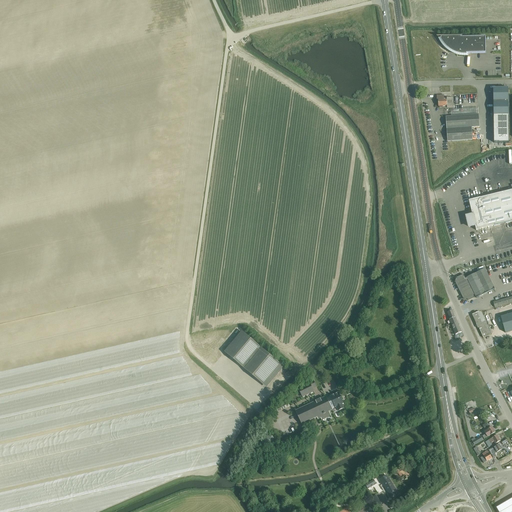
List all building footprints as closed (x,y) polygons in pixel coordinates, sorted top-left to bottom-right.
[(464,55),(466,55),(468,55),(467,55),(467,54),(486,53),(485,37),(461,38),(461,37),(438,37),(441,37),(441,39),(440,39),(441,41),(442,43),(444,45),(445,46),(447,48),(449,50),(451,51),(453,52),(455,53),(457,54),(459,55),(462,55),(464,55)] [(508,89),(493,89),(494,143),(509,143),(508,89)] [(436,96),(437,100),(438,100),(438,107),(439,107),(439,108),(443,108),(443,106),(447,106),(447,108),(453,108),(453,98),(447,98),(447,101),(444,101),(444,96),(436,96)] [(447,142),(473,140),(472,128),(479,127),(478,115),(445,117),(447,142)] [(473,216),(467,217),(469,227),(475,226),(476,231),(511,222),(511,190),(469,201),(473,216)] [(494,290),(495,289),(494,289),(485,269),(476,274),(467,278),(465,279),(463,275),(463,276),(457,279),(456,282),(464,299),(465,299),(467,300),(468,300),(473,297),(474,298),(475,298),(474,297),(475,296),(476,298),(478,298),(477,297),(485,294),(486,294),(486,293),(494,290)] [(511,297),(493,303),(495,308),(511,303),(511,297)] [(452,310),(447,313),(450,320),(449,320),(450,321),(448,322),(449,324),(451,323),(456,335),(462,332),(455,317),(452,310)] [(479,312),(472,315),(478,329),(479,328),(483,338),(490,335),(489,334),(491,333),(481,313),(480,313),(479,312)] [(511,314),(501,317),(505,333),(511,331),(511,314)] [(241,332),(225,352),(263,384),(280,364),(241,332)] [(298,389),(302,398),(314,392),(310,383),(302,386),(302,387),(298,389)] [(325,397),(295,411),(301,425),(317,417),(318,419),(330,414),(329,412),(332,411),(331,408),(334,407),(335,408),(336,407),(338,411),(344,408),(342,404),(343,404),(338,393),(330,397),(330,398),(326,399),(325,397)] [(495,433),(492,427),(484,432),(486,435),(482,437),(484,439),(495,433)] [(488,448),(491,446),(491,445),(492,444),(491,443),(494,442),(495,444),(500,441),(497,436),(485,443),(488,448)] [(481,437),(475,440),(474,439),(471,440),(474,446),(483,441),(481,437)] [(492,449),(489,451),(493,458),(496,456),(494,454),(502,450),(499,445),(492,449)] [(487,462),(492,459),(487,451),(482,454),(483,457),(480,458),(484,464),(487,462)] [(395,495),(394,492),(396,491),(389,480),(386,476),(379,480),(382,484),(383,484),(389,495),(388,495),(390,498),(395,495)] [(374,480),(365,485),(368,489),(376,484),(374,480)] [(511,511),(511,498),(495,508),(496,511),(511,511)]
